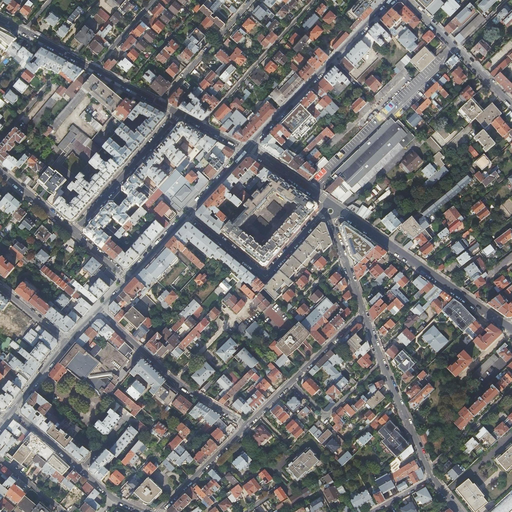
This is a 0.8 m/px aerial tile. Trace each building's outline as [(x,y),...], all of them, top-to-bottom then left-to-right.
[(11,0),(9,4),(6,7),(14,13),(20,5),(12,0),(11,0)] [(30,7),(33,3),(29,0),(27,0),(20,10),(26,15),(32,8),(30,7)] [(114,0),(106,0),(107,1),(106,1),(116,10),(117,10),(117,9),(121,5),(117,2),(114,0)] [(125,0),(121,5),(117,9),(124,14),(132,5),(128,1),(129,0),(125,0)] [(175,1),(176,0),(175,0),(171,0),(173,3),(169,8),(172,10),(175,13),(181,7),(175,1)] [(213,13),(222,2),(219,0),(207,0),(203,4),(206,6),(211,0),(213,0),(215,1),(208,9),(213,13)] [(288,0),(286,3),(284,5),(290,10),(291,10),(300,0),(299,0),(288,0)] [(315,11),(321,16),(331,6),(328,3),(324,0),(315,11)] [(369,5),(374,0),(366,0),(347,21),(352,25),(360,16),(370,6),(369,5)] [(374,0),(369,5),(370,6),(374,10),(382,0),(374,0)] [(447,0),(443,4),(441,6),(450,15),(460,6),(460,5),(460,4),(458,2),(460,1),(458,0),(447,0)] [(480,13),(482,15),(481,14),(495,0),(483,0),(482,2),(479,0),(477,0),(472,5),(475,8),(480,13)] [(331,6),(343,17),(347,12),(335,1),(333,3),(331,6)] [(440,1),(429,12),(432,15),(441,6),(443,4),(440,1)] [(160,12),(165,7),(159,3),(151,12),(155,16),(156,17),(159,13),(160,12)] [(268,9),(262,3),(253,13),(259,19),(261,18),(262,18),(263,16),(262,16),(268,9)] [(408,23),(415,16),(401,3),(398,3),(380,21),(395,36),(397,34),(403,28),(401,26),(396,31),(393,27),(394,26),(395,27),(396,26),(395,25),(393,23),(394,22),(396,24),(401,19),(407,24),(408,23)] [(471,3),(470,3),(451,20),(457,26),(475,8),(472,5),(471,3)] [(199,9),(201,6),(198,4),(193,9),(196,12),(200,9),(199,9)] [(221,28),(225,24),(216,16),(214,18),(211,15),(213,13),(208,9),(206,6),(203,4),(201,6),(199,9),(200,9),(208,16),(197,27),(204,33),(214,22),(221,28)] [(497,14),(492,20),(496,24),(502,19),(509,12),(506,9),(509,7),(506,4),(496,13),(497,14)] [(284,5),(277,13),(276,14),(275,15),(280,19),(281,18),(282,18),(290,10),(284,5)] [(67,18),(71,21),(73,19),(74,19),(76,18),(79,14),(80,12),(80,11),(82,9),(81,8),(78,6),(67,18)] [(364,20),(374,10),(370,6),(360,16),(364,20)] [(166,10),(166,9),(165,7),(160,12),(163,14),(162,15),(159,13),(156,17),(159,19),(160,20),(162,18),(167,23),(168,22),(173,16),(166,10)] [(97,8),(94,11),(96,13),(106,22),(108,20),(110,18),(110,17),(100,8),(99,9),(97,8)] [(511,9),(509,12),(502,19),(500,21),(501,22),(503,20),(507,25),(511,20),(511,9)] [(116,10),(110,17),(110,18),(116,23),(122,16),(117,12),(118,11),(117,10),(116,10)] [(329,24),(336,16),(330,10),(323,19),(329,24)] [(56,31),(63,23),(65,21),(57,14),(56,15),(51,11),(45,19),(53,26),(52,27),(52,28),(56,31)] [(106,22),(96,13),(92,18),(102,27),(104,25),(106,22)] [(317,21),(318,20),(320,18),(314,13),(310,18),(309,17),(302,25),(306,29),(304,31),(307,33),(308,31),(315,23),(317,21)] [(460,43),(485,18),(482,15),(480,13),(460,33),(459,32),(454,38),(460,43)] [(158,20),(159,19),(156,17),(155,16),(149,22),(147,20),(147,21),(143,17),(141,19),(148,26),(151,28),(152,27),(155,24),(154,23),(155,22),(156,23),(158,20)] [(240,28),(246,33),(248,31),(257,21),(251,16),(249,18),(242,25),(242,26),(240,28)] [(353,30),(364,20),(360,16),(352,25),(350,27),(353,30)] [(413,29),(420,22),(415,16),(408,23),(413,29)] [(130,33),(131,35),(135,38),(138,34),(140,36),(143,32),(146,29),(148,26),(141,19),(137,24),(138,25),(134,30),(133,29),(130,33)] [(266,25),(272,31),(279,23),(275,19),(271,24),(269,22),(266,25)] [(165,25),(158,20),(156,23),(155,22),(154,23),(155,24),(152,27),(159,32),(165,25)] [(329,32),(330,30),(318,20),(317,21),(315,23),(317,24),(324,30),(325,31),(326,30),(329,32)] [(457,26),(451,20),(444,28),(450,33),(457,26)] [(102,27),(97,32),(103,38),(113,27),(107,22),(104,26),(104,25),(102,27)] [(56,31),(56,32),(62,37),(70,29),(63,23),(56,31)] [(310,33),(317,24),(315,23),(308,31),(310,33)] [(313,42),(324,30),(317,24),(310,33),(308,31),(307,33),(305,34),(309,38),(313,42)] [(392,39),(377,24),(368,34),(377,43),(383,49),(386,45),(380,39),(378,38),(379,37),(380,38),(381,37),(380,36),(381,35),(383,36),(382,37),(389,43),(392,39)] [(6,51),(15,41),(17,38),(11,33),(11,32),(0,25),(0,47),(6,52),(6,51)] [(83,40),(87,44),(94,35),(95,34),(92,31),(93,31),(90,29),(84,25),(75,36),(78,39),(78,38),(82,41),(83,40)] [(140,36),(142,38),(144,36),(151,41),(156,35),(150,29),(151,28),(148,26),(146,29),(149,31),(147,32),(146,31),(145,32),(146,33),(145,35),(143,32),(140,36)] [(398,40),(407,49),(412,44),(409,42),(410,41),(410,40),(406,37),(411,32),(410,32),(405,26),(403,28),(397,34),(400,37),(398,40)] [(206,35),(204,33),(197,27),(188,37),(190,39),(192,41),(187,47),(194,54),(195,54),(198,50),(199,50),(200,49),(200,48),(199,47),(197,45),(200,41),(206,35)] [(240,28),(239,27),(230,36),(231,37),(238,43),(244,36),(244,35),(246,33),(240,28)] [(307,33),(304,31),(301,28),(296,33),(302,38),(305,34),(307,33)] [(262,34),(257,39),(267,48),(278,36),(272,31),(266,38),(262,34)] [(417,54),(424,47),(425,47),(421,42),(417,46),(414,42),(417,39),(415,36),(411,31),(410,32),(411,32),(406,37),(410,40),(410,41),(409,42),(412,44),(407,49),(411,53),(413,50),(417,54)] [(428,44),(435,37),(429,31),(422,37),(428,44)] [(95,34),(94,35),(103,43),(107,41),(103,38),(97,32),(95,34)] [(293,47),(293,48),(302,38),(296,33),(296,32),(289,40),(293,44),(291,46),(293,47)] [(335,49),(349,35),(346,32),(344,33),(342,32),(337,37),(339,39),(332,47),(335,49)] [(306,42),(309,38),(305,34),(302,38),(293,48),(297,51),(300,49),(301,50),(307,43),(306,42)] [(377,43),(368,34),(339,64),(349,74),(355,67),(354,66),(377,43)] [(129,48),(132,45),(136,40),(137,39),(135,38),(131,35),(124,43),(122,43),(119,46),(125,50),(127,51),(129,48)] [(134,47),(137,50),(139,48),(142,51),(148,44),(142,39),(142,38),(140,36),(138,38),(140,40),(139,42),(138,41),(137,42),(136,40),(132,45),(134,47)] [(339,39),(337,37),(336,36),(329,44),(332,47),(339,39)] [(232,42),(228,38),(223,43),(228,47),(232,42)] [(483,38),(473,47),(482,56),(490,47),(485,42),(486,41),(483,38)] [(164,48),(171,54),(179,46),(172,39),(169,43),(171,45),(169,47),(167,45),(164,48)] [(94,40),(89,46),(98,54),(103,47),(94,40)] [(23,47),(15,41),(6,51),(14,58),(23,47)] [(123,55),(130,60),(132,59),(134,61),(140,54),(133,48),(134,47),(132,45),(129,48),(132,50),(130,51),(129,50),(129,51),(130,52),(128,54),(126,51),(123,55)] [(24,47),(23,47),(14,58),(13,59),(19,64),(22,61),(29,51),(24,47)] [(188,60),(194,54),(187,47),(180,54),(179,53),(177,55),(178,58),(182,62),(185,59),(184,58),(184,57),(188,60)] [(221,48),(218,51),(231,64),(233,61),(242,51),(240,49),(237,47),(234,51),(235,51),(230,56),(221,48)] [(316,69),(329,56),(323,50),(319,47),(314,52),(316,54),(316,55),(310,51),(309,52),(309,54),(311,56),(309,59),(301,52),(300,54),(306,60),(308,62),(316,69)] [(329,56),(332,53),(325,47),(323,49),(324,49),(323,50),(329,56)] [(421,71),(435,58),(424,47),(417,54),(415,57),(414,57),(412,59),(411,60),(421,71)] [(61,71),(68,62),(42,48),(35,56),(28,65),(26,67),(34,74),(41,66),(45,68),(46,66),(47,66),(46,68),(47,69),(50,70),(51,71),(51,70),(58,74),(61,71)] [(164,63),(171,54),(164,48),(159,53),(156,56),(164,63)] [(32,52),(30,50),(29,51),(22,61),(24,63),(21,65),(22,67),(24,69),(26,67),(28,65),(35,56),(32,53),(32,52)] [(490,73),(494,77),(500,71),(511,60),(511,50),(494,68),(495,69),(490,73)] [(229,66),(231,64),(218,51),(214,55),(222,63),(224,61),(229,66)] [(245,57),(247,55),(243,52),(242,51),(233,61),(234,62),(235,61),(240,66),(246,58),(245,57)] [(280,62),(283,65),(288,59),(279,51),(272,58),(278,63),(280,62)] [(356,81),(361,86),(365,82),(372,75),(384,62),(381,59),(384,55),(380,51),(377,55),(379,58),(356,81)] [(306,60),(300,54),(299,53),(295,58),(302,65),(306,60)] [(127,72),(134,64),(130,60),(123,55),(122,56),(121,57),(124,59),(123,60),(122,59),(118,64),(127,72)] [(408,63),(411,60),(407,55),(403,58),(408,63)] [(455,64),(459,60),(453,55),(444,63),(446,64),(447,63),(452,67),(455,64)] [(404,67),(408,63),(403,58),(395,66),(400,71),(404,67)] [(105,68),(110,70),(117,61),(114,59),(112,61),(109,59),(104,64),(105,68)] [(173,76),(174,77),(180,70),(176,66),(177,65),(178,67),(180,64),(176,60),(173,60),(172,61),(173,62),(166,70),(173,76)] [(271,60),(264,68),(269,73),(271,71),(273,72),(278,66),(271,60)] [(305,80),(316,69),(308,62),(304,66),(300,70),(290,61),(287,64),(293,69),(305,80)] [(488,61),(483,66),(485,69),(491,64),(488,61)] [(80,76),(84,70),(68,62),(61,71),(68,77),(67,78),(68,79),(69,78),(74,82),(80,76)] [(225,70),(230,74),(231,72),(232,72),(235,68),(233,66),(231,64),(229,66),(225,70)] [(458,67),(455,64),(452,67),(450,69),(449,69),(453,73),(452,74),(455,78),(453,79),(459,85),(465,78),(466,79),(466,78),(466,77),(463,74),(462,74),(461,73),(462,71),(462,69),(460,68),(459,68),(458,67)] [(210,68),(212,70),(220,77),(223,73),(221,72),(219,73),(217,71),(218,69),(213,65),(210,68)] [(34,74),(26,67),(24,69),(24,70),(20,74),(22,76),(22,77),(29,83),(35,76),(34,74)] [(348,86),(351,83),(335,67),(325,78),(333,86),(336,84),(343,91),(346,88),(340,83),(342,81),(348,86)] [(331,138),(325,144),(330,148),(408,72),(404,67),(400,71),(368,102),(357,113),(338,131),(336,134),(334,135),(333,136),(331,138)] [(152,84),(158,76),(149,68),(143,76),(152,84)] [(287,98),(305,80),(293,69),(278,85),(279,85),(276,87),(287,98)] [(205,78),(210,83),(212,85),(214,83),(211,80),(215,75),(219,78),(220,77),(212,70),(205,78)] [(228,77),(231,75),(230,74),(225,70),(223,73),(220,77),(224,80),(226,82),(230,85),(232,83),(228,79),(229,78),(228,77)] [(494,77),(509,92),(511,89),(511,83),(500,71),(494,77)] [(256,72),(251,78),(252,80),(258,85),(259,85),(264,79),(256,72)] [(442,85),(448,79),(449,78),(448,77),(446,76),(448,74),(446,73),(436,82),(443,89),(445,88),(442,85)] [(162,95),(172,83),(168,80),(167,81),(160,75),(158,76),(152,84),(151,85),(162,95)] [(372,75),(365,82),(374,92),(381,85),(372,75)] [(105,87),(92,76),(87,82),(81,90),(77,95),(73,99),(43,133),(47,137),(49,138),(88,93),(95,98),(105,87)] [(81,90),(87,82),(80,76),(74,82),(73,83),(71,86),(68,89),(67,90),(65,93),(73,99),(77,95),(74,92),(78,87),(81,90)] [(28,86),(18,77),(15,80),(17,82),(13,87),(22,94),(28,86)] [(227,89),(230,85),(226,82),(224,84),(219,80),(220,79),(223,81),(224,80),(220,77),(219,78),(214,83),(212,85),(208,90),(212,94),(214,96),(223,85),(227,89)] [(198,85),(204,90),(210,83),(205,78),(198,85)] [(333,86),(325,78),(320,82),(329,90),(330,92),(331,90),(334,87),(333,86)] [(182,83),(182,84),(187,88),(190,85),(184,80),(182,83)] [(275,89),(276,87),(279,85),(278,85),(274,81),(271,85),(275,89)] [(318,85),(326,93),(329,90),(320,82),(318,85)] [(445,98),(449,95),(443,89),(436,82),(424,94),(425,96),(428,99),(438,88),(441,91),(439,93),(445,98)] [(169,102),(188,112),(200,99),(198,98),(192,92),(187,88),(182,84),(181,86),(189,94),(188,95),(192,98),(192,100),(191,101),(189,102),(188,103),(187,102),(188,101),(188,100),(183,96),(183,97),(181,96),(185,92),(180,87),(176,91),(175,90),(168,98),(169,102)] [(32,130),(65,93),(67,90),(62,85),(27,126),(32,130)] [(192,92),(198,98),(204,90),(198,85),(192,92)] [(323,99),(327,95),(327,94),(326,93),(318,85),(314,89),(323,99)] [(465,104),(471,99),(475,95),(471,90),(472,90),(468,86),(458,97),(465,104)] [(124,102),(105,87),(95,98),(114,114),(124,102)] [(280,106),(287,98),(276,87),(275,89),(269,95),(272,97),(280,106)] [(8,88),(6,91),(8,93),(4,97),(13,105),(19,97),(8,88)] [(237,108),(240,105),(251,93),(246,88),(244,91),(246,93),(242,98),(242,99),(240,100),(237,97),(228,107),(231,110),(235,106),(237,108)] [(188,112),(202,119),(203,119),(210,111),(207,108),(206,110),(202,106),(203,106),(202,105),(202,106),(201,105),(204,101),(206,100),(210,104),(209,106),(212,109),(220,100),(214,96),(212,94),(211,95),(206,92),(200,99),(188,112)] [(311,92),(300,103),(316,120),(319,116),(321,114),(315,108),(312,104),(318,98),(311,92)] [(258,129),(277,109),(273,105),(271,102),(270,103),(269,101),(272,97),(269,95),(263,101),(263,102),(264,103),(264,104),(255,114),(251,110),(248,113),(252,117),(249,121),(258,129)] [(325,110),(333,101),(327,95),(323,99),(321,101),(320,102),(319,103),(325,110)] [(431,102),(428,99),(425,96),(423,98),(425,100),(418,108),(418,109),(413,104),(411,107),(415,111),(419,116),(422,113),(421,112),(431,102)] [(351,107),(357,113),(368,102),(366,100),(366,99),(363,97),(362,97),(360,99),(360,98),(351,107)] [(127,98),(124,102),(114,114),(112,116),(115,119),(113,121),(113,124),(119,129),(140,104),(136,101),(136,102),(135,101),(133,100),(131,102),(127,98)] [(472,122),(476,117),(484,110),(478,104),(477,105),(471,99),(465,104),(458,111),(464,117),(466,115),(472,122)] [(143,142),(156,128),(165,117),(165,114),(142,101),(140,104),(119,129),(113,136),(115,138),(117,135),(127,143),(127,145),(125,147),(133,154),(143,142)] [(328,112),(331,116),(332,116),(340,108),(333,101),(325,110),(321,114),(319,116),(322,118),(328,112)] [(391,101),(382,110),(386,114),(395,105),(391,101)] [(228,118),(234,112),(231,110),(228,107),(226,106),(224,103),(208,121),(209,123),(219,128),(228,118)] [(281,123),(286,128),(289,125),(290,126),(292,124),(291,123),(289,121),(292,118),(292,117),(295,114),(303,123),(292,136),(296,140),(316,120),(300,103),(281,123)] [(476,117),(486,128),(487,127),(491,123),(499,116),(501,114),(491,104),(484,110),(476,117)] [(237,109),(242,114),(245,110),(240,105),(237,108),(237,109)] [(100,118),(88,107),(85,111),(97,122),(100,118)] [(228,133),(232,135),(242,125),(243,123),(247,119),(242,114),(237,109),(234,112),(228,118),(233,122),(236,125),(228,133)] [(97,122),(85,111),(80,116),(98,133),(103,127),(97,122)] [(414,128),(423,119),(419,116),(415,111),(406,120),(414,128)] [(100,118),(97,122),(103,127),(109,120),(103,115),(100,118)] [(503,137),(509,132),(511,130),(499,116),(491,123),(503,137)] [(225,131),(233,122),(228,118),(219,128),(225,131)] [(408,135),(395,122),(391,118),(385,123),(334,173),(338,177),(324,191),(329,194),(338,201),(342,204),(352,194),(360,186),(361,187),(362,188),(404,148),(399,143),(408,135)] [(246,141),(258,129),(249,121),(247,119),(243,123),(245,126),(243,128),(242,127),(243,126),(242,125),(232,135),(242,141),(246,141)] [(324,124),(327,127),(334,135),(336,134),(338,131),(335,128),(331,123),(328,119),(324,124)] [(140,169),(134,175),(142,183),(146,178),(148,176),(156,183),(156,186),(158,188),(168,177),(160,170),(159,170),(156,167),(155,167),(154,167),(154,166),(155,165),(156,165),(157,164),(158,165),(160,165),(164,160),(164,159),(163,158),(164,156),(164,155),(164,154),(166,154),(166,155),(166,156),(169,159),(169,160),(177,167),(187,157),(178,149),(177,149),(174,146),(176,143),(177,144),(179,143),(179,144),(182,141),(181,140),(183,139),(181,138),(184,135),(187,138),(187,139),(195,148),(206,136),(183,123),(179,124),(171,134),(153,154),(142,166),(140,169)] [(286,128),(281,123),(275,129),(270,134),(277,141),(278,142),(282,146),(285,143),(286,143),(282,139),(282,137),(283,136),(284,136),(288,140),(292,136),(287,131),(288,130),(286,128)] [(91,141),(92,140),(73,124),(69,129),(71,131),(58,146),(64,151),(70,143),(75,138),(76,139),(86,147),(87,146),(91,141)] [(442,126),(436,131),(444,140),(450,135),(442,126)] [(20,144),(26,137),(16,127),(0,145),(0,161),(3,164),(10,157),(5,153),(8,150),(10,152),(15,145),(14,143),(16,141),(20,144)] [(328,135),(331,138),(333,136),(334,135),(327,127),(323,131),(328,136),(328,135)] [(491,147),(492,147),(495,144),(483,130),(474,139),(477,142),(478,141),(482,146),(481,146),(482,147),(483,147),(484,148),(483,149),(485,152),(486,152),(487,151),(491,147)] [(291,168),(296,172),(305,163),(304,161),(305,160),(304,159),(303,160),(301,159),(324,137),(321,133),(287,166),(291,168)] [(261,148),(278,159),(285,152),(275,144),(277,141),(270,134),(261,144),(261,148)] [(419,147),(425,142),(418,134),(412,140),(413,140),(419,147)] [(413,140),(412,140),(408,135),(399,143),(404,148),(405,148),(413,140)] [(127,160),(133,154),(125,147),(124,148),(122,148),(113,140),(115,138),(113,136),(103,148),(115,158),(112,161),(120,168),(127,160)] [(219,142),(206,136),(195,148),(193,150),(189,154),(187,156),(187,157),(177,167),(176,169),(182,175),(184,174),(181,172),(190,163),(189,163),(191,161),(203,148),(204,150),(196,159),(200,162),(204,158),(210,151),(219,142)] [(292,136),(288,140),(286,142),(290,146),(296,140),(292,136)] [(436,154),(439,152),(442,149),(430,136),(425,142),(436,154)] [(82,151),(86,147),(76,139),(71,144),(81,152),(82,151)] [(101,150),(91,141),(87,146),(97,155),(98,154),(100,151),(101,150)] [(189,154),(193,150),(184,142),(181,146),(189,154)] [(233,150),(219,142),(210,151),(224,165),(230,158),(234,154),(233,150)] [(58,146),(54,143),(49,148),(59,156),(64,151),(58,146)] [(10,152),(12,154),(18,147),(15,145),(10,152)] [(97,155),(87,146),(86,147),(82,151),(93,160),(97,155)] [(467,149),(474,158),(478,155),(470,146),(467,149)] [(279,160),(284,163),(289,158),(290,159),(297,153),(291,147),(279,160)] [(496,152),(491,147),(487,151),(488,153),(491,156),(496,152)] [(309,159),(318,151),(316,148),(307,157),(309,159)] [(224,165),(210,151),(204,158),(207,161),(211,157),(213,159),(213,160),(210,164),(210,165),(218,172),(221,168),(224,165)] [(303,176),(309,181),(320,169),(317,166),(313,169),(310,166),(311,165),(310,164),(312,162),(321,154),(318,151),(309,159),(305,163),(296,172),(303,176)] [(24,163),(28,158),(27,157),(30,153),(28,152),(24,155),(21,159),(19,162),(11,171),(13,172),(15,174),(24,163)] [(408,175),(422,162),(414,154),(413,152),(399,166),(408,175)] [(444,166),(444,165),(440,159),(443,156),(439,152),(436,154),(431,159),(440,169),(442,167),(444,166)] [(414,154),(422,162),(423,161),(415,153),(414,154)] [(98,154),(97,155),(93,160),(89,164),(97,170),(98,170),(99,169),(102,172),(99,175),(98,175),(97,175),(92,180),(92,181),(93,182),(90,185),(83,179),(90,171),(86,167),(78,177),(76,179),(79,181),(75,185),(73,183),(72,184),(64,193),(67,196),(74,189),(81,195),(78,198),(77,198),(75,198),(71,203),(71,205),(72,205),(70,207),(66,204),(67,203),(66,202),(61,197),(53,206),(70,221),(74,221),(80,214),(106,184),(120,168),(112,161),(111,160),(107,165),(100,159),(100,156),(98,154)] [(86,167),(87,167),(76,158),(72,154),(63,164),(68,168),(78,177),(86,167)] [(29,159),(29,158),(28,158),(24,163),(26,165),(29,162),(30,164),(28,166),(32,169),(39,160),(33,155),(29,159)] [(5,166),(11,171),(19,162),(13,157),(12,158),(10,156),(10,157),(3,164),(5,166)] [(482,169),(489,162),(484,156),(476,162),(482,169)] [(207,161),(204,158),(200,162),(195,167),(197,168),(198,167),(200,169),(203,166),(207,169),(208,167),(207,166),(209,163),(207,161)] [(246,158),(232,174),(239,181),(241,179),(243,176),(247,172),(256,162),(250,158),(246,158)] [(46,166),(39,160),(32,169),(36,172),(38,170),(40,172),(46,166)] [(162,166),(170,174),(174,170),(166,162),(162,166)] [(264,168),(256,162),(247,172),(250,174),(252,171),(257,176),(264,168)] [(422,170),(429,179),(437,172),(430,163),(422,170)] [(210,180),(218,172),(210,165),(208,167),(207,169),(203,173),(210,180)] [(429,179),(421,185),(423,187),(421,189),(424,193),(449,171),(445,167),(443,168),(442,167),(440,169),(437,172),(429,179)] [(55,172),(50,168),(37,182),(45,189),(47,191),(48,192),(52,195),(51,196),(48,200),(47,201),(53,206),(61,197),(64,193),(72,184),(62,176),(56,171),(55,172)] [(265,183),(267,181),(273,174),(264,168),(257,176),(255,178),(247,186),(251,189),(260,179),(262,181),(261,182),(262,183),(263,182),(265,183)] [(168,177),(158,188),(163,192),(165,195),(182,210),(199,191),(193,186),(191,184),(185,178),(182,175),(176,169),(174,170),(170,174),(169,176),(168,177)] [(192,171),(185,178),(191,184),(198,177),(200,179),(198,181),(198,183),(197,183),(195,184),(193,186),(199,191),(209,181),(197,170),(196,172),(198,174),(196,175),(192,171)] [(494,177),(498,174),(495,171),(494,172),(491,174),(490,176),(485,179),(482,182),(486,187),(495,179),(494,177)] [(481,183),(482,182),(485,179),(490,176),(486,172),(484,172),(481,174),(479,172),(474,175),(481,183)] [(232,174),(222,185),(229,191),(234,187),(232,185),(234,182),(235,183),(234,184),(235,185),(239,181),(232,174)] [(243,212),(249,217),(257,209),(258,210),(266,201),(266,200),(273,191),(291,203),(299,192),(273,174),(267,181),(269,183),(264,189),(263,188),(260,192),(258,190),(252,196),(255,199),(252,202),(250,200),(249,200),(245,205),(244,206),(247,208),(243,212)] [(415,223),(410,217),(405,222),(398,228),(406,235),(412,240),(414,238),(424,230),(431,225),(426,220),(461,191),(461,190),(473,180),(467,174),(455,184),(456,184),(421,213),(423,216),(419,220),(415,219),(415,223)] [(511,183),(511,174),(487,195),(497,208),(502,204),(496,196),(511,183)] [(22,180),(29,186),(34,181),(27,175),(22,180)] [(129,181),(121,189),(128,196),(129,198),(121,207),(118,207),(111,201),(99,215),(85,231),(85,234),(93,241),(102,248),(110,240),(111,239),(108,236),(108,235),(107,235),(101,230),(100,231),(98,230),(101,227),(104,229),(106,226),(115,234),(118,231),(111,225),(109,225),(108,224),(112,220),(110,218),(112,215),(114,216),(113,218),(122,226),(128,220),(130,218),(125,214),(135,203),(140,207),(141,207),(148,199),(141,193),(140,195),(135,190),(139,186),(141,187),(144,184),(142,183),(134,175),(129,181)] [(393,193),(396,190),(385,178),(382,180),(393,193)] [(241,179),(239,181),(235,185),(234,186),(238,189),(242,184),(244,182),(241,179)] [(147,182),(144,185),(147,187),(153,193),(155,191),(147,182)] [(373,197),(380,189),(375,184),(368,192),(373,197)] [(222,185),(203,205),(212,213),(213,214),(217,218),(219,219),(226,225),(228,223),(225,221),(228,218),(217,209),(227,198),(238,207),(239,206),(242,208),(244,206),(245,205),(243,203),(237,198),(229,191),(222,185)] [(234,187),(229,191),(237,198),(241,193),(238,189),(234,186),(234,187)] [(153,193),(147,187),(145,190),(151,196),(153,193)] [(163,192),(158,188),(155,191),(153,193),(151,196),(149,198),(153,202),(163,192)] [(241,193),(237,198),(243,203),(245,205),(249,200),(247,199),(250,196),(244,190),(241,193)] [(380,200),(391,193),(388,190),(378,197),(380,200)] [(299,192),(291,203),(292,203),(293,202),(299,206),(297,208),(297,209),(294,213),(299,217),(298,219),(303,223),(317,207),(316,204),(299,192)] [(22,204),(9,193),(0,203),(0,206),(1,208),(4,205),(6,207),(5,208),(6,209),(5,211),(9,214),(10,212),(13,215),(19,207),(22,204)] [(182,210),(165,195),(164,196),(165,199),(179,213),(182,210)] [(149,198),(148,199),(141,207),(147,212),(151,208),(151,204),(153,202),(149,198)] [(151,208),(147,212),(154,219),(164,229),(169,223),(162,217),(164,215),(170,220),(176,214),(169,208),(162,201),(153,211),(151,208)] [(285,211),(274,201),(267,208),(279,219),(285,211)] [(490,214),(480,201),(471,207),(481,220),(490,214)] [(219,234),(222,231),(221,231),(226,225),(219,219),(217,221),(210,215),(212,213),(203,205),(196,213),(196,216),(207,224),(219,234)] [(347,207),(365,219),(368,216),(352,205),(347,207)] [(461,216),(453,206),(444,213),(446,216),(445,217),(448,220),(449,220),(451,222),(449,224),(445,220),(442,223),(446,228),(461,216)] [(13,215),(12,216),(20,222),(27,214),(28,216),(34,210),(31,207),(26,213),(19,207),(13,215)] [(147,212),(141,207),(140,207),(130,218),(128,220),(133,224),(134,226),(137,223),(136,222),(143,215),(144,215),(147,212)] [(399,213),(395,209),(382,220),(381,221),(392,233),(398,228),(405,222),(401,217),(398,220),(396,218),(399,215),(398,214),(399,213)] [(221,231),(222,231),(228,236),(235,242),(243,232),(239,228),(249,217),(243,212),(233,223),(231,220),(228,223),(226,225),(221,231)] [(286,232),(291,236),(297,229),(303,223),(298,219),(299,217),(294,213),(280,229),(285,233),(286,232)] [(272,226),(260,216),(253,224),(265,234),(272,226)] [(463,218),(461,216),(446,228),(437,235),(441,240),(442,239),(443,240),(443,239),(444,238),(445,238),(446,238),(448,236),(448,235),(450,233),(461,224),(459,221),(463,218)] [(27,217),(22,224),(23,225),(29,231),(35,225),(31,221),(27,217)] [(381,221),(382,220),(379,217),(371,224),(375,226),(381,221)] [(164,229),(154,219),(153,221),(154,222),(144,233),(143,232),(142,233),(143,234),(152,242),(164,229)] [(119,239),(133,224),(128,220),(122,226),(118,231),(115,234),(119,239)] [(363,247),(369,240),(341,221),(338,223),(351,259),(363,247)] [(182,227),(174,236),(184,246),(188,242),(188,239),(190,239),(190,241),(204,252),(203,253),(205,255),(206,254),(211,258),(213,257),(213,256),(220,248),(211,241),(189,223),(186,223),(182,227)] [(326,250),(332,244),(325,224),(321,223),(314,232),(305,242),(315,250),(319,245),(317,244),(318,243),(320,244),(323,251),(321,253),(319,251),(318,253),(320,256),(326,250)] [(49,231),(42,225),(34,234),(37,237),(36,237),(36,238),(38,239),(39,239),(44,242),(45,242),(46,242),(52,235),(48,231),(49,231)] [(511,230),(510,228),(502,234),(508,241),(511,238),(511,230)] [(275,245),(280,249),(286,242),(291,236),(286,232),(285,233),(280,229),(271,239),(276,244),(275,245)] [(426,232),(424,230),(414,238),(421,247),(428,241),(423,235),(426,232)] [(243,232),(235,242),(243,249),(251,256),(260,245),(257,243),(254,240),(254,239),(251,236),(249,236),(246,234),(244,232),(243,232)] [(152,242),(143,234),(131,246),(130,245),(128,246),(130,248),(139,256),(152,242)] [(503,245),(508,241),(502,234),(494,240),(500,248),(504,246),(503,245)] [(174,236),(165,246),(188,267),(191,263),(177,251),(178,250),(177,249),(178,248),(178,247),(179,247),(179,249),(201,269),(205,265),(184,246),(174,236)] [(260,245),(251,256),(263,265),(266,265),(274,256),(280,249),(275,245),(276,244),(271,239),(263,248),(260,245)] [(110,240),(102,248),(106,252),(114,259),(122,251),(110,240)] [(369,240),(363,247),(368,253),(366,254),(367,256),(377,246),(369,240)] [(404,247),(408,249),(414,244),(411,241),(404,247)] [(433,244),(430,241),(419,250),(424,256),(426,256),(433,250),(434,248),(431,246),(433,244)] [(451,247),(458,256),(465,250),(458,241),(451,247)] [(18,242),(13,247),(22,255),(27,249),(23,246),(18,242)] [(315,250),(305,242),(298,249),(292,256),(302,265),(307,258),(308,257),(309,258),(310,257),(309,256),(315,250)] [(480,245),(478,243),(476,244),(470,249),(457,258),(458,261),(460,264),(460,263),(462,265),(471,258),(467,253),(471,250),(474,254),(480,249),(479,248),(480,245)] [(490,244),(482,250),(482,251),(484,254),(484,253),(487,257),(492,253),(492,254),(493,254),(495,252),(495,251),(495,250),(490,244)] [(13,247),(11,245),(7,250),(20,261),(21,260),(24,257),(22,255),(13,247)] [(159,253),(144,268),(157,281),(166,289),(169,293),(172,290),(174,288),(179,293),(196,274),(188,267),(165,246),(159,253)] [(377,246),(367,256),(365,258),(368,261),(375,255),(375,256),(375,257),(375,258),(376,260),(371,264),(373,266),(386,253),(387,253),(377,246)] [(122,251),(114,259),(124,268),(128,268),(133,262),(139,256),(130,248),(125,253),(122,251)] [(228,254),(220,248),(213,256),(213,257),(216,259),(218,257),(229,266),(234,260),(228,254)] [(40,266),(43,268),(48,262),(47,261),(50,257),(42,250),(36,257),(42,262),(40,264),(41,266),(40,266)] [(511,252),(489,270),(485,273),(482,275),(474,281),(478,288),(486,282),(483,278),(491,273),(492,274),(511,259),(511,252)] [(389,256),(386,253),(373,266),(371,269),(369,271),(374,275),(373,277),(375,279),(376,278),(377,279),(383,272),(384,272),(379,267),(389,256)] [(302,265),(292,256),(285,264),(279,271),(289,279),(295,273),(294,272),(294,271),(296,273),(297,272),(296,271),(302,265)] [(321,258),(320,256),(316,260),(314,262),(315,263),(314,265),(319,270),(327,263),(322,257),(321,258)] [(2,257),(0,258),(0,274),(5,278),(14,268),(15,267),(9,263),(7,266),(6,265),(8,262),(2,257)] [(24,257),(21,260),(23,263),(26,265),(29,261),(26,258),(24,257)] [(95,259),(93,257),(82,268),(85,271),(87,271),(89,272),(89,274),(92,277),(98,269),(98,270),(103,265),(100,263),(98,261),(95,259)] [(365,258),(354,268),(359,281),(369,271),(367,268),(365,264),(368,261),(365,258)] [(248,283),(250,285),(257,278),(248,271),(240,265),(234,260),(229,266),(240,275),(237,278),(240,280),(242,282),(244,281),(244,282),(246,284),(247,283),(248,283)] [(489,270),(483,261),(480,264),(479,263),(478,263),(483,270),(485,273),(489,270)] [(43,268),(41,271),(40,271),(54,282),(58,277),(47,269),(50,265),(48,262),(43,268)] [(473,262),(464,269),(474,281),(482,275),(481,272),(473,262)] [(227,277),(229,275),(232,272),(227,268),(222,263),(218,268),(227,277)] [(377,279),(374,281),(380,287),(384,282),(382,279),(386,275),(390,279),(398,271),(391,264),(384,272),(383,272),(377,279)] [(144,268),(135,278),(148,290),(157,281),(144,268)] [(97,278),(97,279),(98,278),(106,286),(109,288),(114,283),(98,270),(98,269),(92,277),(88,280),(92,283),(97,278)] [(264,289),(275,300),(276,299),(280,296),(276,292),(285,283),(289,287),(293,283),(289,279),(279,271),(272,279),(265,287),(266,287),(264,289)] [(404,275),(400,271),(392,280),(396,284),(397,283),(404,276),(404,275)] [(219,285),(214,290),(219,294),(222,291),(225,294),(230,289),(229,288),(231,287),(230,286),(233,283),(230,281),(233,278),(238,283),(240,280),(237,278),(232,272),(229,275),(227,277),(221,284),(219,285)] [(336,286),(338,284),(337,282),(342,278),(336,272),(329,280),(334,285),(335,285),(336,286)] [(195,280),(201,286),(207,280),(204,278),(207,275),(205,273),(202,276),(200,274),(195,280)] [(221,284),(227,277),(223,273),(216,281),(219,285),(221,284)] [(308,281),(302,274),(301,275),(298,278),(296,280),(297,281),(296,283),(302,288),(308,281)] [(429,282),(420,275),(412,283),(419,289),(417,291),(418,293),(429,282)] [(500,291),(509,284),(503,275),(493,282),(500,291)] [(410,281),(404,276),(397,283),(403,288),(410,281)] [(58,277),(54,282),(64,290),(68,285),(58,277)] [(107,290),(109,288),(106,286),(98,278),(97,279),(99,280),(94,284),(91,288),(90,287),(87,284),(84,288),(87,291),(88,291),(98,300),(107,290)] [(129,284),(123,291),(132,298),(135,302),(136,303),(139,300),(136,297),(139,294),(138,294),(139,293),(138,292),(141,289),(143,290),(141,293),(142,294),(140,297),(141,298),(145,294),(148,290),(135,278),(129,284)] [(259,294),(259,293),(264,289),(266,287),(265,287),(261,282),(257,278),(250,285),(252,287),(251,288),(252,289),(253,289),(253,290),(254,291),(256,291),(259,294)] [(347,286),(345,278),(338,284),(336,286),(333,289),(336,293),(337,292),(335,290),(338,288),(341,291),(347,286)] [(323,279),(319,283),(323,287),(327,283),(323,279)] [(236,284),(253,300),(257,296),(248,288),(242,282),(240,280),(238,283),(236,284)] [(72,285),(77,288),(78,290),(84,295),(87,291),(84,288),(82,287),(78,283),(76,281),(72,285)] [(23,282),(15,291),(22,297),(29,303),(36,295),(37,294),(37,293),(33,290),(32,291),(31,290),(33,289),(30,287),(29,288),(26,286),(26,285),(23,282)] [(435,286),(429,282),(418,293),(416,294),(414,296),(417,299),(425,291),(427,293),(435,286)] [(401,290),(396,284),(389,291),(397,298),(402,304),(404,306),(408,302),(402,295),(401,295),(400,296),(398,294),(401,290)] [(74,291),(68,285),(64,290),(65,291),(71,297),(75,292),(76,292),(78,290),(77,288),(74,291)] [(435,286),(427,293),(419,301),(422,303),(425,299),(428,302),(424,306),(422,308),(417,303),(414,306),(421,314),(423,312),(429,305),(436,298),(440,295),(443,292),(435,286)] [(283,293),(282,294),(283,295),(282,296),(288,302),(295,295),(288,288),(286,290),(283,293)] [(169,293),(166,289),(160,295),(161,296),(160,298),(162,300),(162,299),(163,300),(164,299),(170,305),(178,296),(172,290),(169,293)] [(319,303),(325,297),(318,290),(311,297),(316,303),(317,302),(319,303)] [(352,298),(349,290),(336,303),(339,306),(344,311),(347,308),(349,306),(350,305),(346,301),(350,298),(350,299),(352,298)] [(71,297),(65,291),(63,293),(71,300),(73,298),(71,297)] [(87,291),(84,295),(95,304),(98,300),(88,291),(87,291)] [(123,291),(119,295),(132,307),(133,307),(134,305),(133,304),(131,304),(131,303),(129,301),(132,298),(123,291)] [(389,291),(385,295),(392,302),(397,298),(389,291)] [(75,292),(71,297),(73,298),(77,302),(78,302),(82,298),(76,292),(75,292)] [(380,292),(368,304),(372,308),(381,299),(384,296),(380,292)] [(453,298),(443,292),(440,295),(443,299),(440,302),(436,298),(429,305),(438,314),(442,310),(453,299),(453,298)] [(3,311),(11,302),(2,295),(0,293),(0,305),(1,306),(0,306),(0,308),(3,310),(3,311)] [(71,300),(63,293),(56,301),(64,308),(65,306),(69,302),(71,300)] [(230,293),(223,299),(236,312),(247,302),(243,297),(238,301),(230,293)] [(253,300),(264,312),(271,305),(259,293),(259,294),(257,296),(253,300)] [(158,306),(145,294),(141,298),(140,299),(153,311),(158,306)] [(511,318),(511,316),(511,301),(510,303),(509,304),(508,305),(506,303),(507,302),(505,299),(504,300),(500,294),(487,304),(507,318),(511,318)] [(36,295),(29,303),(37,309),(45,316),(52,307),(54,304),(53,303),(50,301),(47,304),(36,295)] [(119,295),(114,301),(121,308),(125,304),(126,305),(125,306),(127,308),(125,309),(128,312),(132,307),(119,295)] [(314,307),(316,309),(327,299),(325,297),(319,303),(314,307)] [(88,311),(92,306),(82,298),(78,302),(88,311)] [(402,304),(397,298),(392,302),(388,307),(387,308),(389,311),(389,310),(394,316),(404,306),(402,304)] [(175,332),(184,323),(192,314),(200,306),(200,305),(193,299),(180,313),(184,316),(172,328),(175,332)] [(327,299),(316,309),(323,316),(333,306),(327,299)] [(372,308),(370,311),(373,321),(387,308),(388,307),(386,305),(385,305),(380,309),(379,308),(383,303),(383,302),(382,301),(383,300),(381,299),(372,308)] [(461,304),(453,299),(442,310),(449,317),(452,320),(453,321),(455,324),(463,332),(465,330),(468,327),(476,320),(461,304)] [(121,308),(114,301),(109,306),(109,310),(115,315),(121,309),(121,308)] [(83,316),(88,311),(78,302),(77,302),(76,303),(78,304),(75,308),(83,316)] [(339,306),(336,303),(333,306),(323,316),(326,320),(338,309),(341,312),(329,323),(337,331),(345,322),(344,321),(339,316),(344,311),(339,306)] [(303,316),(304,317),(307,314),(311,311),(304,304),(297,311),(302,317),(303,316)] [(200,306),(192,314),(198,319),(201,316),(199,314),(203,309),(200,306)] [(414,306),(410,310),(415,315),(413,318),(411,316),(408,319),(409,320),(405,323),(405,325),(408,328),(415,321),(419,318),(418,317),(421,314),(414,306)] [(52,307),(45,316),(55,324),(65,332),(68,332),(76,324),(68,316),(67,316),(65,318),(58,311),(59,310),(56,308),(55,309),(52,307)] [(132,307),(128,312),(126,314),(124,316),(137,329),(147,318),(146,318),(146,319),(133,307),(132,307)] [(221,313),(215,307),(201,322),(180,344),(172,352),(171,353),(177,359),(183,353),(187,356),(191,353),(185,348),(193,340),(194,340),(192,343),(196,347),(198,344),(195,341),(201,335),(199,334),(209,323),(210,324),(221,313)] [(351,311),(347,308),(344,311),(339,316),(344,321),(347,318),(346,316),(351,311)] [(122,309),(116,316),(114,318),(118,322),(124,316),(126,314),(122,309)] [(310,334),(321,346),(326,341),(316,331),(325,322),(328,325),(322,331),(329,338),(337,331),(329,323),(326,320),(323,316),(316,309),(301,324),(308,332),(310,334)] [(68,316),(76,324),(81,318),(72,311),(68,315),(68,316)] [(419,318),(415,321),(417,324),(421,319),(423,320),(427,316),(423,312),(421,314),(418,317),(419,318)] [(192,314),(184,323),(190,328),(198,319),(192,314)] [(137,329),(132,335),(139,341),(148,332),(147,331),(145,329),(147,327),(148,329),(149,329),(151,326),(154,323),(148,317),(147,318),(137,329)] [(123,344),(125,342),(101,320),(97,320),(90,327),(103,338),(104,337),(107,340),(106,341),(108,342),(109,343),(110,341),(109,340),(112,337),(115,339),(113,341),(114,342),(117,345),(118,346),(117,347),(119,349),(123,344)] [(476,320),(468,327),(469,327),(472,331),(478,337),(479,335),(481,334),(483,331),(485,330),(476,320)] [(246,330),(242,334),(250,342),(260,332),(265,337),(268,334),(255,321),(248,328),(246,330)] [(300,347),(310,334),(308,332),(301,324),(299,323),(299,322),(281,339),(282,339),(278,344),(275,346),(286,357),(300,347)] [(238,338),(242,334),(246,330),(248,328),(243,323),(233,333),(238,338)] [(356,334),(362,327),(361,325),(358,324),(351,331),(352,333),(353,334),(354,335),(356,334)] [(24,338),(30,344),(35,338),(38,340),(46,331),(39,325),(34,331),(31,329),(24,338)] [(502,333),(491,325),(485,330),(488,332),(482,338),(479,335),(478,337),(473,341),(482,350),(484,350),(502,333)] [(388,332),(383,326),(382,327),(380,330),(378,331),(383,336),(388,332)] [(433,326),(422,336),(437,352),(448,341),(433,326)] [(103,338),(90,327),(84,334),(92,340),(93,339),(95,340),(96,339),(94,337),(96,336),(98,338),(97,339),(101,342),(104,339),(103,338)] [(158,332),(144,346),(147,348),(154,355),(157,352),(163,345),(160,342),(159,344),(156,341),(156,340),(156,339),(158,339),(159,340),(162,336),(167,341),(173,334),(175,333),(174,332),(172,333),(170,332),(172,330),(170,329),(169,330),(166,328),(160,334),(158,332)] [(406,328),(402,333),(411,342),(415,337),(406,328)] [(43,344),(52,351),(54,349),(58,344),(57,340),(46,331),(38,340),(39,341),(42,343),(43,341),(45,342),(43,344)] [(175,332),(175,333),(173,334),(167,341),(163,345),(157,352),(162,356),(169,349),(172,352),(180,344),(176,341),(180,337),(175,332)] [(402,333),(395,339),(397,341),(399,339),(407,346),(411,342),(402,333)] [(92,340),(84,334),(76,342),(90,354),(91,352),(84,346),(88,342),(91,344),(90,346),(94,349),(98,345),(92,340)] [(353,337),(354,335),(353,334),(351,337),(349,335),(348,334),(339,342),(343,346),(353,337)] [(362,341),(356,334),(354,335),(353,337),(343,346),(353,356),(353,355),(362,347),(359,344),(362,341)] [(35,338),(30,344),(33,346),(38,340),(35,338)] [(227,364),(234,357),(231,355),(236,350),(234,349),(235,347),(237,344),(231,338),(216,353),(227,364)] [(17,340),(15,342),(25,350),(28,346),(29,345),(28,344),(27,345),(19,339),(18,341),(17,340)] [(3,352),(0,355),(0,357),(3,361),(14,370),(17,366),(21,368),(23,370),(31,377),(36,371),(42,364),(30,355),(28,353),(25,350),(15,342),(13,341),(10,344),(19,352),(18,352),(28,360),(25,364),(23,363),(23,362),(21,360),(20,361),(10,352),(7,355),(3,352)] [(30,355),(42,364),(47,358),(52,351),(43,344),(42,343),(39,341),(39,342),(40,343),(37,346),(36,345),(35,347),(38,350),(37,351),(35,349),(30,355)] [(278,344),(275,341),(271,344),(269,347),(280,358),(277,361),(276,360),(274,362),(280,368),(280,367),(282,366),(283,367),(284,367),(286,365),(285,364),(285,363),(289,359),(286,357),(275,346),(278,344)] [(370,349),(367,341),(362,347),(353,355),(354,357),(355,356),(357,357),(360,353),(363,356),(366,353),(370,349)] [(90,354),(76,342),(68,351),(59,363),(72,374),(100,397),(104,392),(109,385),(111,383),(112,382),(115,379),(117,377),(95,358),(92,356),(91,355),(90,354)] [(129,361),(129,360),(119,352),(118,351),(114,348),(111,345),(109,343),(108,342),(103,349),(95,358),(117,377),(125,367),(129,361)] [(134,351),(125,342),(123,344),(119,349),(118,351),(119,352),(129,360),(132,356),(130,354),(134,351)] [(505,343),(496,351),(506,362),(511,356),(511,354),(506,347),(507,345),(505,343)] [(393,345),(385,353),(388,356),(388,355),(393,360),(400,352),(393,345)] [(95,358),(103,349),(99,346),(93,353),(91,355),(92,356),(95,358)] [(259,362),(244,347),(234,357),(227,364),(231,368),(241,379),(251,369),(253,368),(259,362)] [(403,349),(400,352),(393,360),(394,360),(397,366),(396,367),(397,368),(401,372),(404,375),(408,371),(415,364),(416,363),(403,349)] [(472,359),(464,350),(457,357),(459,360),(452,367),(449,364),(447,366),(446,367),(456,377),(472,362),(472,359)] [(329,352),(327,354),(309,372),(313,376),(322,366),(328,361),(331,358),(333,356),(329,352)] [(370,357),(366,353),(363,356),(357,362),(363,368),(365,366),(367,368),(372,363),(368,359),(370,357)] [(333,366),(341,358),(337,354),(336,355),(335,354),(333,356),(331,358),(328,361),(333,366)] [(494,354),(470,376),(475,381),(498,359),(494,354)] [(154,369),(143,358),(130,373),(134,377),(137,374),(139,374),(151,386),(152,388),(149,391),(154,395),(154,394),(164,382),(166,380),(154,369)] [(328,361),(322,366),(332,376),(330,377),(331,377),(329,379),(330,381),(327,385),(330,388),(334,385),(343,376),(339,372),(336,369),(333,366),(328,361)] [(212,379),(217,373),(206,362),(191,377),(200,386),(205,381),(210,377),(212,379)] [(263,367),(259,362),(253,368),(257,372),(258,372),(263,367)] [(72,374),(59,363),(54,369),(49,376),(62,387),(66,381),(62,378),(63,376),(67,380),(72,374)] [(282,374),(271,363),(268,366),(269,366),(265,370),(267,376),(273,383),(282,374)] [(128,370),(125,367),(117,377),(115,379),(118,382),(119,382),(128,370)] [(453,380),(456,377),(446,367),(443,370),(453,380)] [(235,385),(241,379),(231,368),(224,375),(232,382),(235,385)] [(257,380),(261,376),(258,372),(257,372),(256,374),(251,369),(241,379),(235,385),(218,402),(226,407),(229,404),(227,401),(251,377),(256,382),(257,380)] [(31,377),(23,370),(22,373),(21,372),(19,374),(28,381),(31,377)] [(426,374),(423,370),(422,372),(417,376),(420,379),(426,374)] [(413,376),(408,371),(404,375),(402,377),(404,379),(402,380),(406,383),(413,376)] [(502,379),(508,384),(511,381),(511,380),(511,376),(509,373),(502,379)] [(217,382),(223,388),(225,390),(232,382),(224,375),(217,382)] [(343,376),(334,385),(340,392),(341,392),(344,389),(343,389),(342,388),(345,384),(346,385),(347,386),(350,383),(348,381),(343,376)] [(317,391),(319,389),(320,388),(310,378),(303,385),(313,395),(317,391)] [(350,383),(353,387),(358,382),(356,382),(352,378),(348,381),(350,383)] [(266,390),(271,385),(264,379),(260,383),(266,390)] [(504,387),(508,384),(502,379),(496,385),(502,391),(505,387),(504,387)] [(11,382),(10,380),(5,386),(2,384),(0,386),(0,387),(1,388),(4,391),(14,399),(20,391),(21,390),(11,382)] [(147,389),(137,380),(126,392),(136,401),(147,389)] [(262,394),(266,390),(260,383),(257,380),(256,382),(252,385),(255,388),(258,390),(262,394)] [(384,384),(383,380),(373,385),(368,387),(372,392),(366,393),(367,394),(364,396),(368,400),(379,390),(384,384)] [(165,383),(164,382),(154,394),(168,405),(178,394),(177,393),(175,391),(165,383)] [(166,382),(165,383),(175,391),(177,393),(178,392),(166,382)] [(218,402),(235,385),(232,382),(225,390),(223,388),(213,399),(218,402)] [(111,383),(109,385),(104,392),(108,395),(115,386),(111,383)] [(487,405),(500,393),(490,383),(489,384),(491,386),(491,387),(491,388),(489,390),(488,390),(484,394),(484,395),(480,398),(487,405)] [(406,392),(412,399),(421,390),(415,384),(406,392)] [(412,399),(409,403),(415,409),(419,405),(417,404),(423,398),(425,400),(430,395),(429,394),(434,389),(429,384),(421,390),(412,399)] [(255,388),(252,385),(247,391),(249,393),(255,388)] [(330,388),(326,393),(328,395),(333,400),(335,397),(332,395),(332,394),(334,392),(336,392),(338,394),(340,392),(334,385),(330,388)] [(0,388),(1,388),(0,387),(0,408),(2,410),(5,410),(14,399),(4,391),(2,394),(0,392),(0,388)] [(121,391),(118,389),(114,394),(134,410),(131,414),(135,417),(142,409),(127,396),(121,391)] [(254,412),(267,399),(262,394),(258,390),(247,401),(245,398),(248,395),(245,392),(240,397),(241,398),(246,403),(252,409),(254,412)] [(385,397),(379,390),(368,400),(366,402),(373,409),(385,397)] [(50,422),(54,424),(55,425),(57,421),(51,417),(53,415),(48,411),(52,406),(36,392),(33,395),(27,403),(47,419),(50,422)] [(363,394),(362,394),(360,396),(362,398),(354,406),(353,405),(351,407),(356,412),(366,402),(368,400),(364,396),(363,395),(363,394)] [(173,404),(184,414),(192,405),(180,395),(173,404)] [(333,400),(328,395),(326,397),(332,403),(324,411),(325,411),(328,411),(336,403),(333,400)] [(475,417),(487,405),(480,398),(479,396),(477,395),(476,396),(479,398),(478,399),(478,400),(476,403),(475,402),(471,406),(471,407),(468,410),(474,416),(475,417)] [(302,404),(305,407),(307,406),(310,403),(304,398),(300,401),(294,396),(286,404),(293,412),(302,404)] [(232,405),(238,411),(240,409),(244,405),(238,399),(233,404),(232,405)] [(115,412),(120,405),(119,404),(116,402),(115,401),(110,408),(111,409),(115,412)] [(211,410),(199,402),(189,414),(195,419),(196,418),(197,419),(198,418),(197,417),(200,414),(205,417),(211,410)] [(42,429),(47,434),(54,424),(50,422),(49,424),(48,423),(47,424),(45,422),(47,419),(27,403),(23,409),(22,410),(22,413),(42,429)] [(246,415),(252,409),(246,403),(244,405),(240,409),(246,415)] [(352,416),(356,412),(351,407),(348,404),(344,408),(346,409),(345,410),(343,409),(341,407),(332,415),(336,419),(333,422),(336,424),(333,427),(336,431),(348,420),(345,416),(345,415),(345,414),(344,413),(347,411),(352,416)] [(271,412),(276,418),(284,410),(279,405),(271,412)] [(304,417),(311,410),(307,406),(305,407),(295,417),(301,423),(303,425),(307,421),(304,417)] [(474,416),(468,410),(466,408),(465,407),(459,413),(461,416),(467,422),(474,416)] [(122,418),(115,412),(111,409),(108,412),(110,414),(103,423),(99,420),(94,426),(103,434),(108,433),(122,418)] [(214,411),(211,410),(205,417),(203,419),(208,424),(201,431),(204,434),(205,433),(211,427),(214,424),(219,419),(221,416),(214,411)] [(284,410),(276,418),(282,424),(290,416),(284,410)] [(376,416),(371,411),(370,410),(366,413),(367,414),(365,416),(364,417),(367,420),(365,422),(367,424),(376,416)] [(384,413),(371,425),(373,428),(377,432),(390,420),(384,413)] [(454,423),(460,430),(468,423),(467,422),(461,416),(454,423)] [(70,437),(73,439),(80,429),(66,418),(58,427),(60,429),(69,436),(70,437)] [(228,427),(219,419),(214,424),(215,425),(218,428),(225,435),(228,438),(236,430),(231,425),(228,427)] [(14,420),(7,428),(17,436),(21,432),(26,436),(27,435),(29,437),(31,434),(14,420)] [(142,423),(148,428),(151,425),(145,420),(142,423)] [(285,427),(291,433),(298,425),(293,420),(285,427)] [(396,426),(390,420),(377,432),(377,433),(383,439),(381,442),(381,443),(389,452),(392,455),(396,459),(397,458),(399,456),(411,445),(404,438),(402,434),(396,430),(398,428),(396,426)] [(506,421),(505,420),(495,430),(496,430),(494,432),(500,438),(511,427),(506,421)] [(145,433),(149,428),(148,428),(142,423),(140,422),(137,426),(141,429),(145,433)] [(168,429),(159,422),(158,424),(157,423),(156,424),(152,429),(161,437),(163,435),(165,437),(168,433),(166,431),(168,429)] [(191,432),(181,423),(176,429),(179,432),(181,431),(183,433),(181,434),(185,438),(191,432)] [(301,429),(304,426),(303,425),(301,423),(298,425),(291,433),(296,439),(304,431),(301,429)] [(59,444),(65,449),(73,439),(70,437),(68,440),(65,438),(66,436),(68,437),(69,436),(60,429),(59,431),(56,428),(57,427),(55,425),(54,424),(47,434),(57,442),(59,444)] [(215,425),(214,424),(211,427),(205,433),(206,434),(215,425)] [(267,439),(272,435),(261,424),(257,428),(259,430),(251,437),(259,445),(266,438),(267,439)] [(308,431),(321,444),(327,439),(319,429),(318,430),(314,425),(308,431)] [(108,451),(115,457),(116,458),(138,432),(130,426),(126,431),(113,447),(112,447),(108,451)] [(491,446),(496,441),(494,438),(489,433),(483,427),(479,431),(480,432),(475,436),(479,440),(483,436),(484,438),(484,439),(491,446)] [(218,442),(225,435),(218,428),(211,435),(218,442)] [(6,430),(0,437),(0,454),(3,457),(5,455),(10,449),(18,439),(6,430)] [(425,431),(419,434),(425,446),(430,442),(425,431)] [(361,436),(356,441),(361,447),(373,437),(368,432),(362,437),(361,436)] [(185,438),(181,434),(180,433),(167,446),(173,451),(180,444),(185,438)] [(37,455),(47,463),(55,453),(43,443),(31,434),(29,437),(23,444),(37,455)] [(329,442),(326,445),(333,453),(341,446),(333,438),(329,442)] [(465,445),(470,451),(472,449),(478,444),(472,438),(464,445),(465,445)] [(10,449),(5,455),(12,461),(14,458),(27,469),(33,461),(37,455),(23,444),(18,439),(10,449)] [(75,458),(79,461),(82,461),(90,452),(83,446),(80,449),(78,447),(79,446),(78,445),(77,446),(73,443),(75,441),(73,439),(65,449),(75,458)] [(213,452),(218,447),(211,439),(207,443),(208,443),(201,450),(202,450),(200,452),(199,452),(195,455),(196,456),(194,459),(200,465),(205,461),(213,452)] [(144,444),(139,440),(131,450),(135,454),(136,453),(144,444)] [(389,452),(381,443),(381,444),(383,447),(384,450),(386,452),(388,453),(392,455),(389,452)] [(511,443),(507,448),(503,452),(504,453),(502,455),(501,454),(500,455),(496,459),(495,459),(498,464),(499,463),(506,470),(507,470),(510,467),(511,465),(511,443)] [(154,453),(159,448),(154,444),(150,449),(152,451),(154,453)] [(187,450),(180,444),(173,451),(180,457),(186,451),(187,450)] [(414,451),(411,445),(399,456),(401,458),(403,460),(414,451)] [(317,462),(318,460),(320,459),(315,454),(315,453),(309,446),(307,448),(304,451),(303,450),(302,451),(298,455),(297,456),(294,459),(291,462),(287,465),(287,466),(286,467),(287,469),(290,472),(291,473),(292,474),(291,475),(294,478),(295,478),(297,480),(306,472),(306,473),(310,470),(313,467),(313,466),(317,462)] [(108,451),(106,449),(89,468),(90,471),(93,474),(101,481),(110,471),(105,467),(107,464),(109,465),(110,464),(109,463),(115,457),(108,451)] [(165,459),(167,457),(159,449),(155,454),(164,461),(165,459)] [(135,454),(131,450),(126,456),(121,462),(126,465),(135,454)] [(173,451),(168,457),(172,460),(174,459),(176,461),(175,462),(179,466),(183,463),(186,463),(187,462),(189,464),(194,459),(189,454),(186,451),(180,457),(173,451)] [(352,456),(348,451),(339,459),(335,455),(335,456),(334,455),(332,456),(342,466),(347,461),(352,456)] [(414,453),(414,451),(403,460),(404,461),(414,453)] [(240,471),(252,460),(245,452),(241,456),(240,455),(232,463),(240,471)] [(47,463),(56,470),(62,476),(67,471),(70,467),(67,464),(55,453),(47,463)] [(37,475),(42,468),(47,463),(37,455),(33,461),(36,463),(35,465),(38,467),(34,472),(37,475)] [(388,466),(390,468),(398,467),(400,462),(397,458),(396,459),(388,466)] [(175,468),(165,459),(164,461),(162,463),(171,472),(175,468)] [(398,467),(390,468),(392,471),(388,474),(393,484),(408,475),(421,468),(417,459),(400,470),(398,467)] [(48,474),(51,476),(56,470),(47,463),(42,468),(45,471),(44,472),(47,475),(48,474)] [(144,470),(150,476),(157,468),(150,463),(144,470)] [(460,467),(457,464),(446,473),(453,481),(465,470),(461,465),(460,467)] [(1,476),(7,481),(10,477),(13,473),(3,465),(0,468),(0,470),(3,473),(1,476)] [(209,469),(207,472),(213,478),(218,483),(223,478),(212,467),(209,469)] [(424,476),(421,468),(408,475),(410,479),(409,479),(405,481),(407,485),(411,483),(410,482),(412,481),(414,484),(423,479),(424,476)] [(487,476),(495,474),(493,468),(485,470),(487,476)] [(58,481),(61,484),(65,478),(62,476),(56,470),(51,476),(54,478),(53,480),(57,483),(58,481)] [(70,473),(68,476),(66,478),(72,484),(74,481),(75,483),(81,476),(73,470),(70,473)] [(272,478),(265,470),(263,472),(259,475),(266,483),(272,478)] [(117,485),(124,478),(116,471),(109,478),(117,485)] [(240,483),(229,472),(225,476),(235,487),(240,483)] [(378,475),(373,478),(379,488),(381,491),(382,493),(395,486),(393,484),(388,474),(387,473),(379,477),(378,475)] [(129,492),(132,495),(134,492),(135,491),(134,490),(139,484),(141,485),(144,482),(136,474),(127,484),(132,488),(129,492)] [(332,481),(328,474),(324,477),(325,479),(328,484),(332,481)] [(0,511),(4,507),(0,503),(0,490),(0,491),(0,493),(4,497),(7,494),(9,491),(6,488),(8,485),(11,487),(15,483),(16,481),(14,479),(10,477),(7,481),(3,486),(0,483),(0,511)] [(65,478),(61,484),(64,486),(63,487),(66,490),(67,489),(70,491),(71,490),(75,486),(72,484),(66,478),(65,478)] [(135,491),(134,492),(143,501),(148,504),(149,504),(150,503),(162,491),(149,479),(149,478),(148,478),(144,482),(141,485),(135,491)] [(213,478),(207,484),(215,492),(221,486),(218,483),(213,478)] [(255,478),(243,487),(250,495),(261,487),(257,481),(255,478)] [(475,511),(483,506),(488,511),(496,506),(496,505),(496,504),(496,502),(496,499),(488,503),(483,497),(484,496),(475,484),(474,483),(473,484),(469,479),(456,489),(460,494),(471,507),(474,511),(475,511)] [(407,485),(405,481),(396,486),(400,492),(408,487),(407,485)] [(90,485),(87,482),(80,490),(84,493),(90,485)] [(7,494),(18,503),(25,496),(27,493),(21,488),(15,483),(11,487),(9,491),(7,494)] [(210,506),(211,505),(213,504),(214,502),(209,497),(202,489),(195,483),(192,486),(190,489),(193,493),(195,491),(210,506)] [(226,494),(232,502),(241,494),(240,493),(242,491),(240,489),(243,486),(240,483),(235,487),(226,494)] [(475,484),(484,496),(486,495),(476,483),(475,484)] [(215,492),(207,484),(202,489),(209,497),(214,502),(215,502),(217,501),(211,495),(215,492)] [(346,492),(341,484),(337,487),(335,484),(324,491),(330,501),(333,499),(335,498),(336,498),(346,492)] [(95,489),(90,485),(84,493),(88,496),(95,489)] [(75,486),(71,490),(78,496),(77,497),(78,498),(79,497),(84,501),(88,496),(84,493),(80,490),(75,486)] [(308,486),(288,498),(292,505),(312,493),(308,486)] [(418,496),(414,498),(417,502),(420,500),(424,507),(425,506),(428,511),(433,508),(430,503),(433,501),(425,486),(415,492),(418,496)] [(280,501),(287,496),(281,488),(274,492),(280,501)] [(381,491),(379,488),(372,492),(378,504),(386,500),(382,493),(381,491)] [(88,496),(84,501),(86,503),(96,511),(100,506),(93,500),(99,493),(95,489),(88,496)] [(187,491),(185,493),(192,500),(196,496),(193,493),(190,489),(187,491)] [(375,504),(367,489),(353,497),(353,499),(350,500),(356,511),(360,511),(361,511),(358,506),(369,500),(372,506),(375,504)] [(488,511),(508,511),(511,509),(511,491),(496,506),(488,511)] [(179,499),(173,505),(179,511),(192,500),(185,493),(179,499)] [(255,501),(250,495),(246,498),(251,504),(255,501)] [(16,505),(24,511),(32,511),(37,506),(25,496),(18,503),(16,505)] [(318,497),(309,503),(313,510),(323,504),(320,499),(318,497)] [(9,511),(10,511),(14,508),(3,498),(0,502),(0,503),(4,507),(9,511)] [(232,505),(227,498),(219,504),(224,511),(232,505)] [(266,509),(273,505),(270,500),(263,503),(266,509)] [(417,511),(412,501),(399,509),(400,511),(417,511)] [(32,511),(51,511),(40,502),(37,506),(32,511)] [(79,510),(81,511),(95,511),(96,511),(86,503),(79,510)] [(287,511),(281,503),(274,507),(276,510),(277,511),(287,511)]
